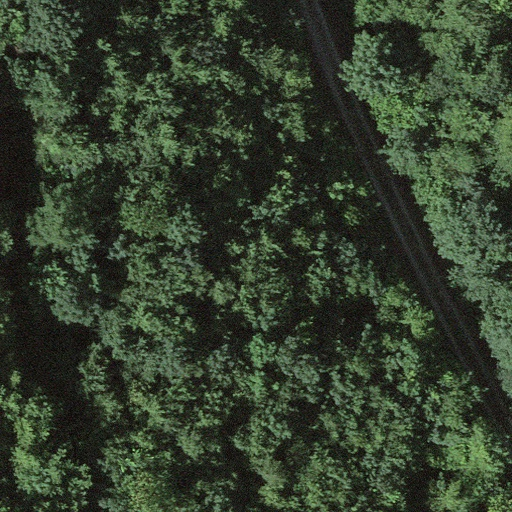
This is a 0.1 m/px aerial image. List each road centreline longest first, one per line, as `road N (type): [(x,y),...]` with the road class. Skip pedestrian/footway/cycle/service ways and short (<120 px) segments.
road 1 (track): [(316,0),(511,444)]
road 2 (track): [(90,511),(42,366),(0,171)]
